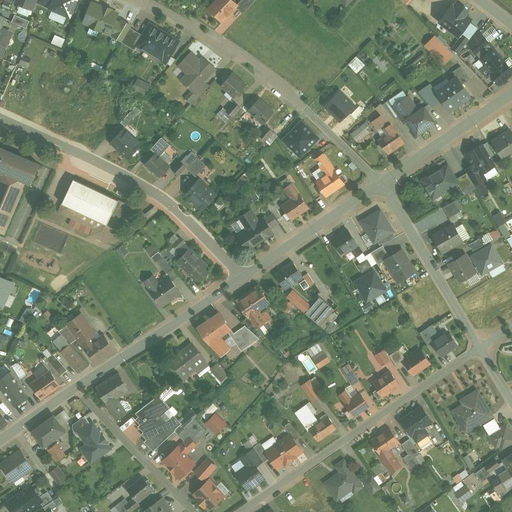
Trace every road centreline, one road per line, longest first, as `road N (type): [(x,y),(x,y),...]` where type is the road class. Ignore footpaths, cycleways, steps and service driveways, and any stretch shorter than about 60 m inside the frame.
road 1 (residential): [(142,0),(238,54),(381,182)]
road 2 (residential): [(0,119),(175,207),(243,276)]
road 3 (residential): [(242,511),(480,347)]
road 4 (tertiary): [(243,276),(76,388)]
road 5 (residential): [(381,182),(480,347)]
road 6 (residential): [(192,511),(76,388)]
road 7 (tertiary): [(381,182),(243,276)]
road 8 (tertiary): [(511,93),(381,182)]
